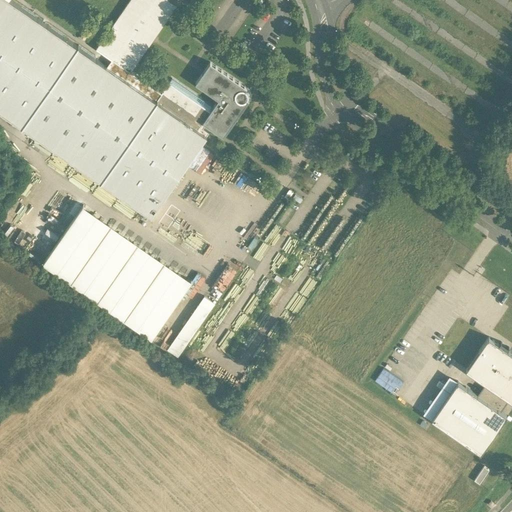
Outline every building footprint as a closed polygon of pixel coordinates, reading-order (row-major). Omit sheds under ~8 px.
[(0,0),(0,111),(151,216),(206,136),(107,67),(10,0),(0,0)] [(129,0),(96,49),(112,60),(130,72),(180,0),(129,0)] [(213,107),(171,79),(169,83),(168,83),(161,93),(130,72),(112,60),(107,67),(206,136),(209,132),(202,128),(205,125),(221,101),(218,100),(213,107)] [(246,88),(210,63),(195,84),(218,100),(221,101),(205,125),(223,137),(249,100),(247,99),(247,97),(247,94),(247,92),(245,90),(246,88)] [(295,194),(293,198),(300,203),(303,199),(295,194)] [(191,281),(83,206),(43,264),(151,338),(191,281)] [(230,264),(219,282),(227,287),(239,270),(230,264)] [(204,297),(167,350),(177,357),(214,304),(204,297)] [(511,353),(488,337),(465,370),(485,384),(508,400),(511,401),(511,353)] [(385,367),(376,380),(396,393),(405,381),(385,367)] [(481,453),(507,415),(501,411),(478,395),(457,381),(431,419),(481,453)] [(508,400),(485,384),(478,395),(501,411),(508,400)] [(484,464),(476,479),(483,483),(491,468),(484,464)]
